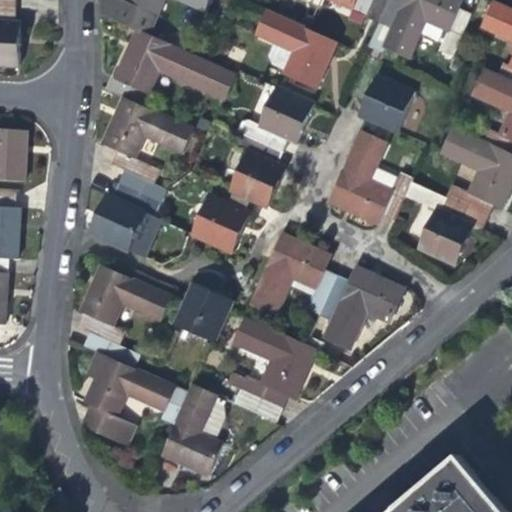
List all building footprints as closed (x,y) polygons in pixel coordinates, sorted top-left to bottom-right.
[(0,0),(0,11),(21,13),(22,0),(0,0)] [(136,7),(120,0),(108,0),(108,5),(108,18),(153,39),(157,40),(166,20),(136,7)] [(138,0),(136,7),(166,20),(175,0),(178,0),(215,17),(223,0),(138,0)] [(359,15),(372,20),(381,0),(341,0),(361,9),(359,15)] [(398,0),(381,0),(372,20),(362,43),(376,50),(386,27),(398,0)] [(415,0),(398,0),(386,27),(400,33),(415,0)] [(415,0),(400,33),(393,51),(417,62),(434,25),(457,35),(447,55),(462,60),(479,21),(465,15),(471,2),(466,0),(415,0)] [(511,69),(507,80),(511,82),(511,10),(503,7),(492,30),(511,39),(511,69)] [(20,28),(21,13),(0,11),(0,66),(28,69),(30,36),(30,29),(20,28)] [(344,48),(319,37),(280,19),(274,16),(263,39),(281,48),(275,61),(280,70),(292,76),(291,80),(323,95),(326,88),(344,48)] [(123,97),(138,104),(163,115),(168,102),(163,99),(173,76),(240,107),(250,84),(157,40),(153,39),(147,52),(132,85),(130,84),(123,97)] [(511,139),(501,134),(494,148),(511,155),(511,82),(507,80),(495,75),(484,100),(511,113),(511,139)] [(367,119),(376,123),(406,137),(423,101),(385,83),(375,104),(367,119)] [(263,127),(257,139),(293,155),(299,143),(307,146),(311,148),(328,112),(290,94),(272,131),(263,127)] [(125,171),(141,178),(168,190),(174,178),(149,165),(159,142),(198,159),(208,136),(163,115),(138,104),(127,129),(117,150),(132,157),(125,171)] [(37,138),(0,134),(0,186),(34,188),(36,148),(37,138)] [(511,212),(511,155),(494,148),(463,134),(451,159),(490,177),(480,199),(463,191),(457,204),(496,222),(502,209),(511,214),(511,212)] [(340,202),(339,208),(359,217),(385,228),(390,216),(404,222),(421,183),(407,178),(399,197),(375,187),(392,149),(369,138),(340,202)] [(287,168),(293,155),(257,139),(251,152),(260,157),(243,194),(282,211),(299,174),(293,171),(287,168)] [(180,195),(168,190),(141,178),(135,191),(175,209),(180,195)] [(169,222),(175,209),(135,191),(129,203),(124,201),(118,212),(106,239),(144,257),(162,218),(169,222)] [(19,198),(0,196),(0,211),(18,212),(19,198)] [(200,236),(239,253),(250,229),(256,217),(217,199),(200,236)] [(489,236),(496,222),(457,204),(450,218),(446,216),(429,253),(467,269),(478,248),(484,234),(489,236)] [(0,277),(8,278),(10,263),(20,264),(22,239),(25,213),(18,212),(0,211),(0,277)] [(310,313),(323,319),(340,281),(326,275),(330,268),(334,259),(288,238),(257,309),(280,318),(297,281),(320,291),(310,313)] [(86,329),(99,335),(124,346),(130,335),(118,329),(128,305),(167,323),(177,299),(108,267),(96,292),(87,314),(92,317),(86,329)] [(355,287),(340,281),(323,319),(337,325),(329,342),(353,352),(370,314),(393,324),(407,292),(362,271),(359,279),(355,287)] [(12,278),(8,278),(0,277),(0,329),(8,330),(10,304),(12,278)] [(221,343),(234,313),(238,304),(227,299),(200,287),(183,326),(221,343)] [(253,378),(248,390),(287,407),(292,396),(301,400),(314,371),(323,353),(251,321),(240,345),(279,363),(269,385),(253,378)] [(93,348),(112,356),(132,365),(141,369),(147,357),(124,346),(99,335),(93,348)] [(168,419),(184,425),(197,395),(141,369),(132,365),(112,356),(102,376),(90,403),(97,407),(88,428),(119,443),(129,422),(122,419),(132,396),(171,413),(168,419)] [(202,385),(197,395),(184,425),(169,456),(216,476),(230,445),(208,435),(212,425),(225,396),(202,385)] [(280,422),(287,407),(248,390),(241,404),(280,422)] [(141,428),(129,422),(119,443),(131,448),(141,428)] [(508,511),(462,457),(396,511),(508,511)]
